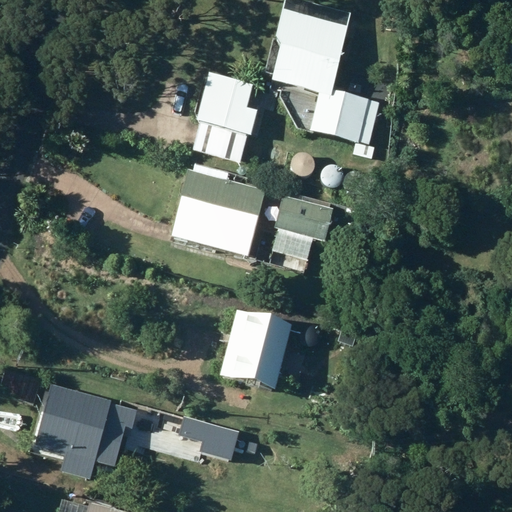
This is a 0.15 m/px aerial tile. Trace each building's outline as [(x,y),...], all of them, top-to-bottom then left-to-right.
[(350,10),(310,0),(283,0),(275,35),(281,37),(271,78),(320,91),(311,126),(355,138),(351,152),(371,158),(375,143),(368,141),(379,100),(329,88),(350,10)] [(401,2),(387,1),(387,11),(400,12),(401,2)] [(208,70),(196,116),(203,117),(196,141),(223,148),(230,125),(251,131),(256,109),(245,106),(252,82),(208,70)] [(170,232),(248,255),(267,188),(188,166),(170,232)] [(333,207),(282,192),(273,224),(324,238),(333,207)] [(83,276),(101,280),(103,269),(85,265),(83,276)] [(237,307),(219,371),(274,386),(279,367),(298,372),(302,354),(284,349),(293,317),(262,309),(261,313),(237,307)] [(343,328),(339,341),(352,344),(355,331),(343,328)] [(0,390),(0,398),(34,410),(43,385),(6,373),(0,390)] [(110,405),(51,388),(31,457),(50,462),(52,456),(64,459),(60,474),(89,483),(94,464),(113,469),(120,448),(137,452),(142,435),(132,432),(137,415),(110,408),(110,405)] [(236,436),(185,421),(181,437),(205,444),(201,460),(227,467),(236,436)] [(248,440),(245,451),(254,453),(256,443),(248,440)] [(137,511),(89,499),(84,511),(137,511)]
